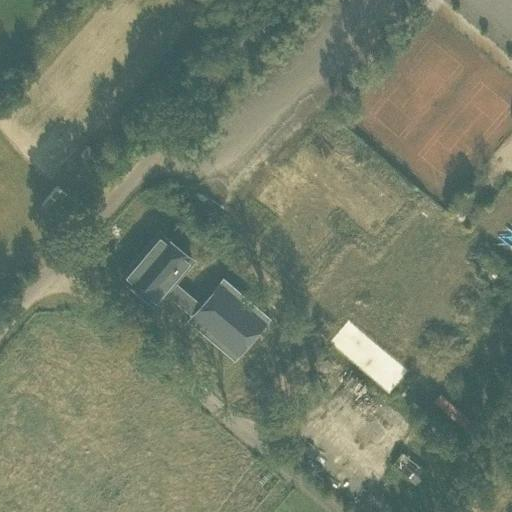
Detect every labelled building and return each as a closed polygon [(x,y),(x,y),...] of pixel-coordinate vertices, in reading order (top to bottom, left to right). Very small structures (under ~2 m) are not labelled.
[(63,122),(53,132),(47,140),(82,170),(88,162),(97,151),(63,122)] [(373,225),(394,202),(339,155),(324,172),(306,156),(289,175),(285,171),(280,177),(284,181),(279,188),(274,184),(269,190),(273,194),(268,199),(287,215),(273,233),(302,258),(323,234),(312,225),(337,195),(373,225)] [(171,279),(191,256),(160,230),(122,276),(152,302),(164,288),(193,312),(200,304),(171,279)] [(267,318),(221,279),(195,310),(241,349),(267,318)] [(417,424),(394,455),(428,480),(451,449),(417,424)]
